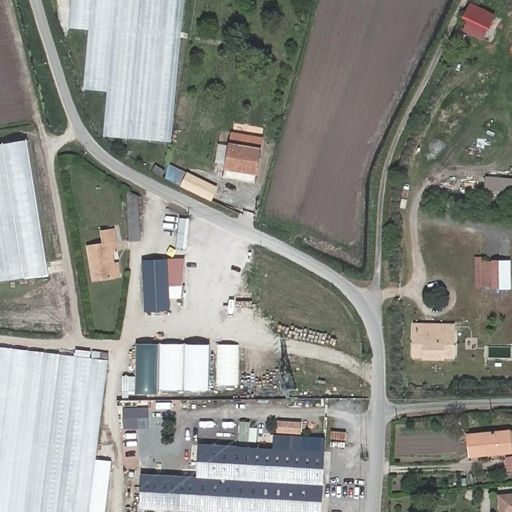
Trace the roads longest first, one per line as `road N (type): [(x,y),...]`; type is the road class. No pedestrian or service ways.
road 1 (unclassified): [(35,0),(74,123),(102,156),(293,252),(364,303),(379,339),(381,406)]
road 2 (track): [(157,186),(115,379),(119,511)]
road 3 (track): [(465,0),(394,144),(381,192),(374,291),(364,303)]
road 4 (unknown): [(347,406),(199,407),(176,452)]
road 5 (unclassified): [(511,404),(381,406)]
